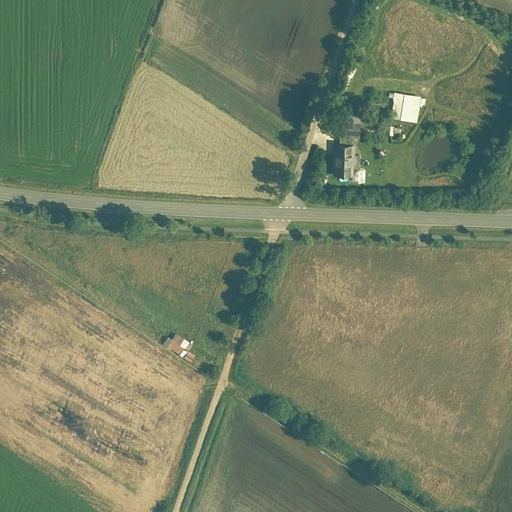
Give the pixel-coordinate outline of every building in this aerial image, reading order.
[(419,96),(396,94),(394,117),(417,119),(419,96)] [(360,122),(341,122),(341,137),(361,137),(360,122)] [(355,147),(336,146),(335,176),(354,176),(355,147)] [(176,334),(173,341),(189,350),(192,344),(176,334)] [(168,338),(164,345),(185,357),(189,350),(173,341),(168,338)] [(196,355),(189,350),(185,357),(192,361),(196,355)]
